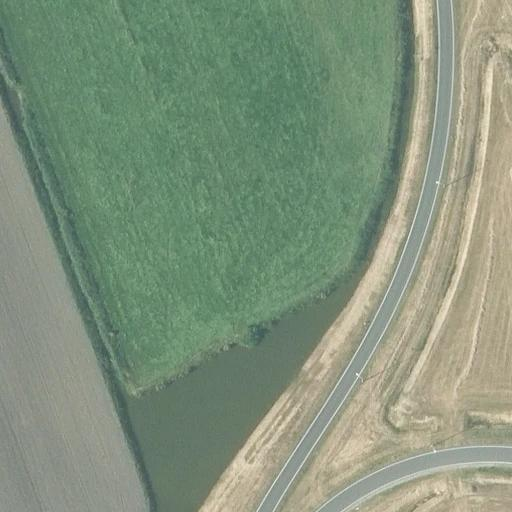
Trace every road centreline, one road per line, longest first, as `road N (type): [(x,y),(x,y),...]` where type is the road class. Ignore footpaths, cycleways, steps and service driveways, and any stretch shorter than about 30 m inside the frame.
road 1 (trunk): [(445,0),(442,129),(413,252),(372,344),(265,511)]
road 2 (trunk): [(328,511),(409,466),(511,455)]
